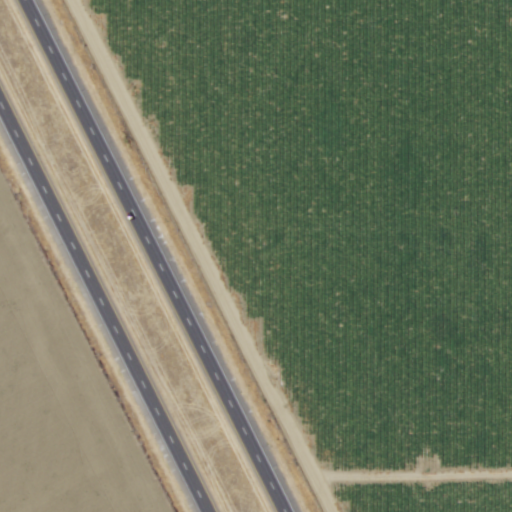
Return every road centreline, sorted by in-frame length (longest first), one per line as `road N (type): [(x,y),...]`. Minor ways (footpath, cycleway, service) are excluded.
road 1 (motorway): [(288,511),(29,0)]
road 2 (motorway): [(0,108),(205,511)]
